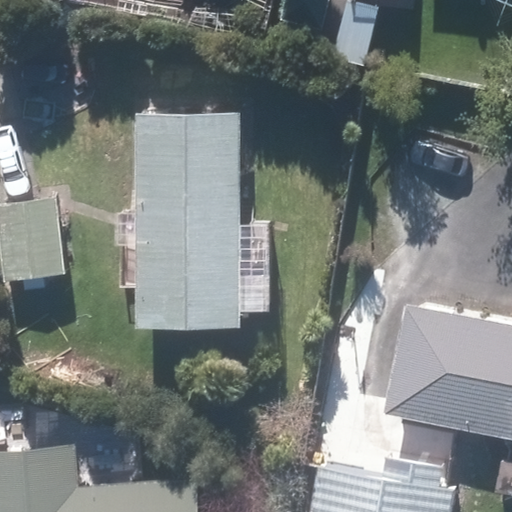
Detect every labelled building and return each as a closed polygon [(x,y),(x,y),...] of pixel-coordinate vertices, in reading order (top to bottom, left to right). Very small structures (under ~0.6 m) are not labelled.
[(327,0),(288,0),(286,17),(324,24),(327,0)] [(136,324),(240,323),(240,110),(135,109),(136,324)] [(58,194),(0,200),(0,260),(2,276),(67,268),(58,194)] [(511,317),(402,296),(381,410),(511,434),(511,317)] [(319,462),(310,511),(450,511),(455,484),(440,482),(449,430),(392,421),(383,473),(319,462)] [(73,443),(0,447),(0,511),(198,511),(197,473),(75,481),(73,443)] [(511,460),(502,458),(496,486),(511,489),(511,460)]
